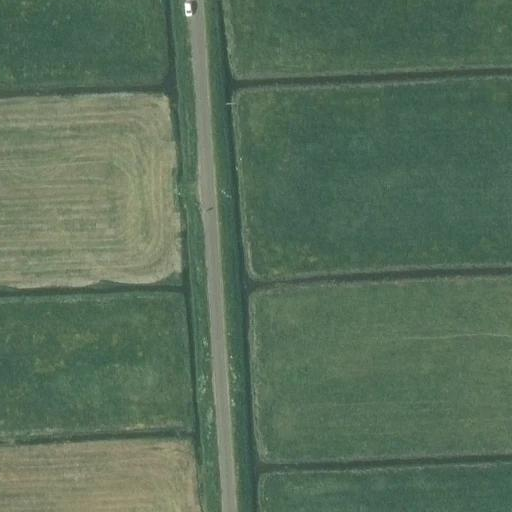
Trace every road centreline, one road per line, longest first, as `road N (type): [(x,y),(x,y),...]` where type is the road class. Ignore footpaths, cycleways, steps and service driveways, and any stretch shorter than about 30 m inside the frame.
road 1 (unclassified): [(226,511),(195,0)]
road 2 (track): [(13,206),(206,192)]
